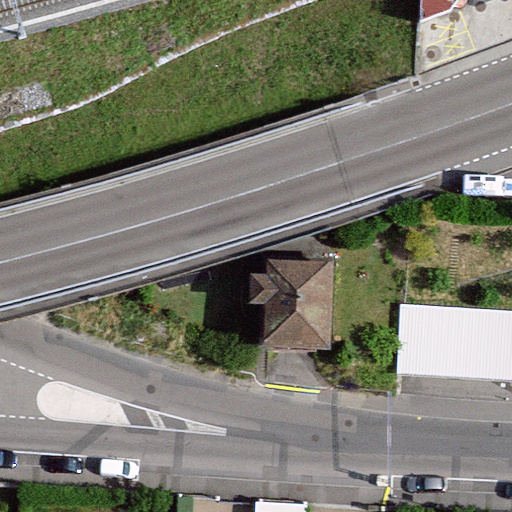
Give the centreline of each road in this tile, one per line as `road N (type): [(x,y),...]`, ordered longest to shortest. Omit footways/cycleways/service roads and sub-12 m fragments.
road 1 (primary): [(0,262),(302,175),(511,103)]
road 2 (tertiary): [(0,331),(204,402),(453,458)]
road 3 (tertiary): [(0,440),(453,458)]
